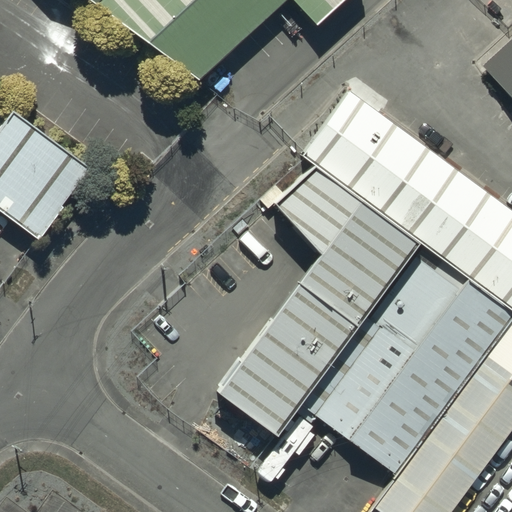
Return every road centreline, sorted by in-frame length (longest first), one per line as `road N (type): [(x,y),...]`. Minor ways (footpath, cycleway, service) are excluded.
road 1 (residential): [(23,379),(123,249),(205,172)]
road 2 (residential): [(23,379),(205,511)]
